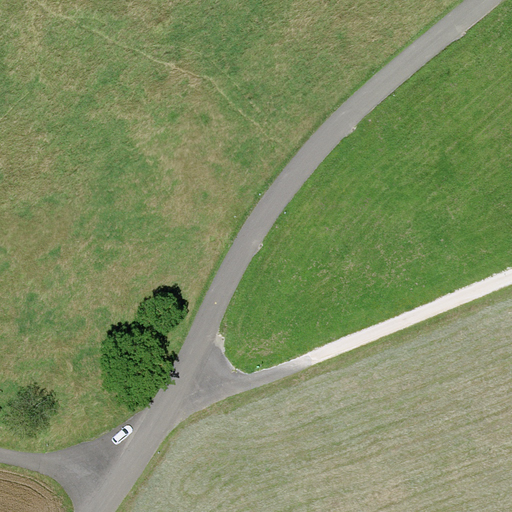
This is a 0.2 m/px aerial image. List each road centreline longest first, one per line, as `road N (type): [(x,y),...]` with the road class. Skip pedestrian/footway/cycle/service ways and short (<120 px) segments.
road 1 (tertiary): [(485,0),(323,145),(251,241),(180,386),(91,511)]
road 2 (track): [(180,386),(212,392),(265,382),(511,279)]
